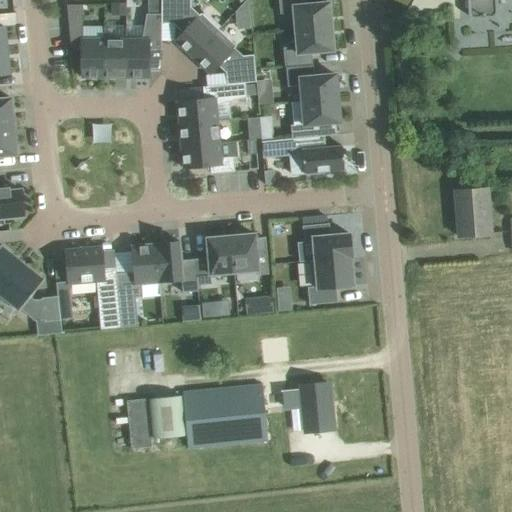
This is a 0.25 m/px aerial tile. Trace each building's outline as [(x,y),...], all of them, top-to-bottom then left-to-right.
[(148,0),(148,14),(162,14),(161,0),(148,0)] [(161,0),(162,14),(162,23),(173,23),(183,32),(175,40),(193,57),(219,29),(202,13),(200,15),(191,7),(190,0),(161,0)] [(248,0),(246,0),(237,10),(249,9),(248,0)] [(307,0),(278,0),(280,14),(293,13),(295,30),(333,26),(331,1),(308,3),(307,0)] [(511,0),(465,0),(467,15),(470,18),(492,17),(495,13),(494,0),(511,0)] [(111,3),(111,15),(127,15),(127,3),(111,3)] [(83,4),(67,4),(72,52),(81,52),(81,77),(104,77),(104,39),(83,39),(83,4)] [(126,39),(126,77),(150,77),(150,49),(161,49),(162,23),(162,14),(147,14),(142,39),(126,39)] [(333,26),(295,30),(296,47),(284,48),(286,65),(313,62),(312,54),(335,51),(333,26)] [(219,29),(193,57),(210,73),(218,65),(226,72),(227,84),(245,83),(256,82),(254,55),(243,56),(235,48),(237,46),(219,29)] [(104,39),(104,77),(126,77),(126,39),(104,39)] [(0,74),(9,74),(7,50),(0,50),(0,74)] [(313,62),(286,65),(288,86),(301,85),(302,101),(317,100),(338,98),(337,81),(336,74),(314,76),(313,62)] [(178,101),(180,123),(218,120),(216,104),(221,104),(247,98),(246,95),(246,86),(245,83),(227,84),(203,87),(204,99),(178,101)] [(246,86),(246,95),(257,94),(256,85),(246,86)] [(0,129),(15,127),(12,98),(0,99),(0,129)] [(294,124),(291,124),(292,139),(320,137),(319,124),(340,122),(338,98),(317,100),(302,101),(292,102),(294,124)] [(272,116),(260,117),(261,130),(262,138),(262,140),(274,138),(272,116)] [(218,120),(180,123),(182,145),(220,142),(218,120)] [(0,156),(18,154),(15,127),(0,129),(0,156)] [(261,130),(249,131),(249,139),(262,138),(261,130)] [(292,139),(263,142),(265,156),(289,154),(291,175),(308,173),(324,172),(323,170),(343,168),(341,146),(324,148),(323,136),(320,137),(292,139)] [(256,139),(247,140),(248,154),(257,154),(256,139)] [(220,142),(182,145),(184,168),(210,166),(211,173),(235,171),(234,156),(238,156),(236,140),(220,142)] [(274,170),(264,171),(265,184),(275,183),(274,170)] [(0,217),(24,215),(21,190),(9,192),(8,188),(0,188),(0,217)] [(455,190),(459,236),(492,234),(488,188),(455,190)] [(328,224),(302,226),(304,242),(314,241),(315,260),(352,257),(353,257),(351,232),(345,232),(345,230),(330,231),(329,223),(328,224)] [(254,235),(231,237),(234,270),(257,268),(258,274),(267,273),(266,262),(264,238),(254,239),(254,235)] [(234,270),(231,237),(209,239),(210,259),(195,260),(197,284),(211,283),(210,273),(234,270)] [(178,242),(156,244),(156,245),(159,281),(183,279),(184,291),(197,290),(197,284),(195,260),(180,262),(178,242)] [(0,289),(23,262),(1,244),(0,245),(0,289)] [(135,273),(116,274),(121,327),(137,326),(134,296),(142,295),(141,290),(141,286),(141,282),(159,281),(156,245),(150,246),(151,248),(147,249),(147,246),(133,247),(135,273)] [(102,247),(66,251),(69,283),(97,280),(101,329),(121,327),(116,274),(116,267),(104,268),(102,251),(102,247)] [(314,286),(308,287),(309,305),(338,302),(337,287),(354,285),(352,257),(315,260),(311,261),(314,286)] [(23,262),(0,289),(0,301),(15,309),(16,307),(19,310),(20,309),(34,320),(45,319),(45,321),(60,320),(58,296),(42,297),(42,299),(35,300),(30,296),(44,279),(23,262)] [(272,295),(261,297),(263,314),(274,313),(272,295)] [(215,302),(201,303),(203,319),(217,318),(215,302)] [(301,390),(283,391),(285,409),(303,407),(305,431),(333,429),(329,383),(301,385),(301,390)] [(183,392),(188,448),(268,440),(263,384),(183,392)] [(147,398),(126,400),(131,449),(152,447),(147,398)] [(155,442),(186,439),(181,398),(150,401),(155,442)]
